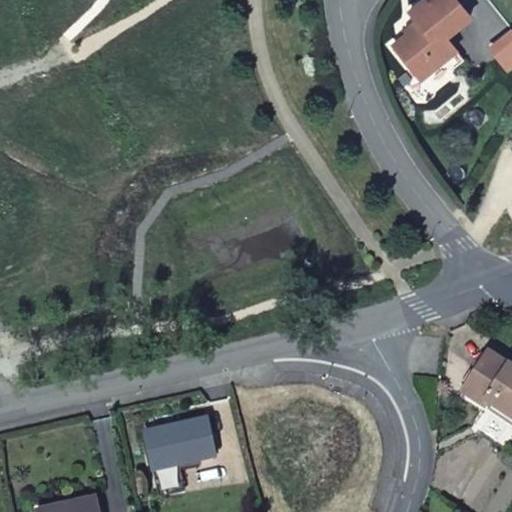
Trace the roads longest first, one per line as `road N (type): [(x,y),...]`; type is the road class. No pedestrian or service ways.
road 1 (residential): [(363,323),(0,408)]
road 2 (residential): [(339,5),(360,91),(404,177),(456,246),(498,278)]
road 3 (residential): [(406,511),(418,437),(363,323)]
road 4 (residential): [(498,278),(363,323)]
